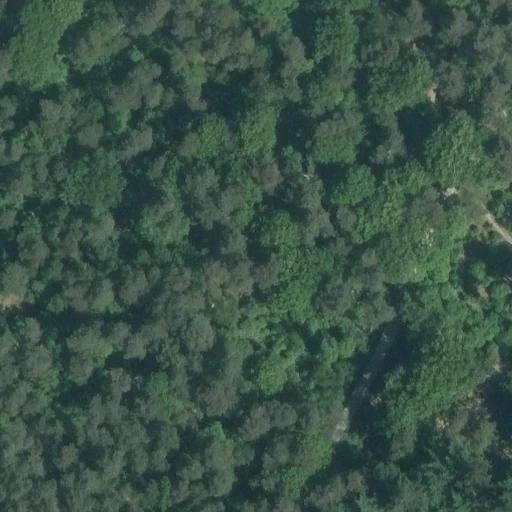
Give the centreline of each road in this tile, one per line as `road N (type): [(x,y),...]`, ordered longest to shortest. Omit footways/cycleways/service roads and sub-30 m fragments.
road 1 (track): [(286,511),(394,314)]
road 2 (track): [(467,170),(394,314)]
